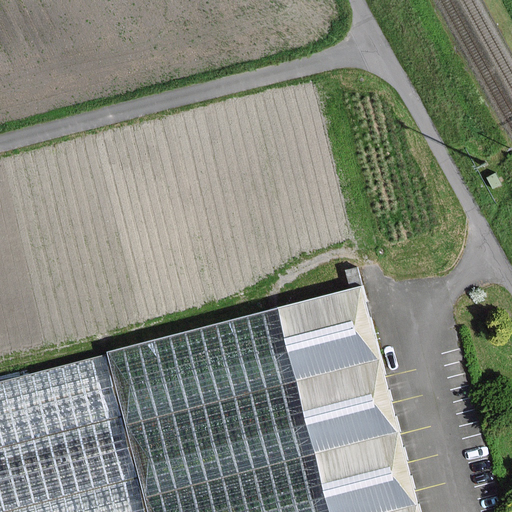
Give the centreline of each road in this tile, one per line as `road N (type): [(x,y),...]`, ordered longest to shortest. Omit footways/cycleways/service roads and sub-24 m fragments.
road 1 (unclassified): [(0,144),(379,45)]
road 2 (unclassified): [(511,279),(379,45)]
